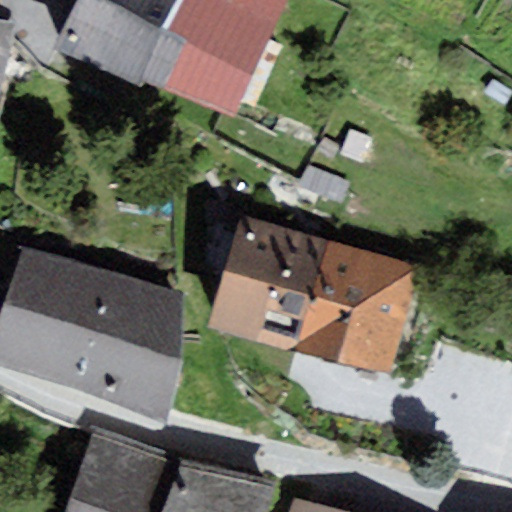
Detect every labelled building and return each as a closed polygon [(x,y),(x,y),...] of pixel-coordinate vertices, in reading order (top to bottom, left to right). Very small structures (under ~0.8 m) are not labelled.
[(166,36),(184,0),(78,0),(52,51),(140,95),(146,81),(170,93),(192,49),(166,36)] [(192,49),(170,93),(231,123),(292,0),(184,0),(166,36),(192,49)] [(0,99),(18,17),(0,17),(0,99)] [(422,269),(243,220),(212,333),(391,383),(422,269)] [(0,358),(22,374),(166,422),(186,295),(23,252),(0,329),(0,358)] [(94,439),(67,511),(162,511),(178,469),(94,439)] [(266,511),(272,491),(178,469),(162,511),(266,511)] [(367,511),(283,493),(278,511),(367,511)]
